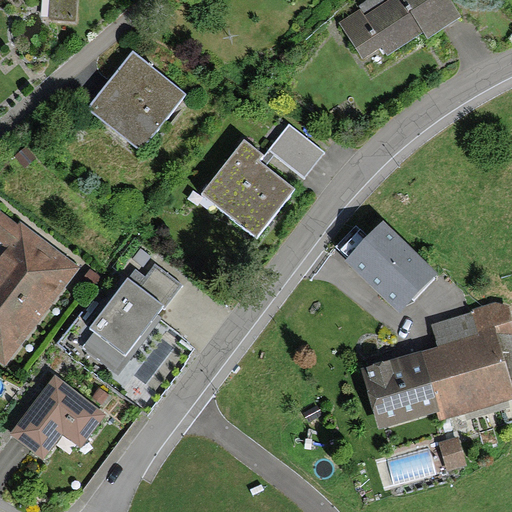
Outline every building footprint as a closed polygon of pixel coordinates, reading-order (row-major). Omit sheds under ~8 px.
[(457,26),(442,0),(396,0),(397,1),(363,20),(360,14),(340,26),(361,63),(380,52),(384,58),(420,37),(425,44),(457,26)] [(131,59),(87,117),(140,156),(183,98),(131,59)] [(270,155),(304,181),(322,157),(289,132),(270,155)] [(263,165),(243,151),(206,202),(261,241),(293,196),(259,171),(263,165)] [(0,258),(0,363),(4,367),(75,273),(0,216),(0,249),(4,253),(0,258)] [(367,225),(340,256),(410,315),(436,285),(367,225)] [(82,353),(139,392),(177,338),(154,322),(161,312),(127,288),(82,353)] [(437,357),(364,377),(379,430),(437,414),(441,428),(511,408),(511,403),(495,341),(511,336),(511,319),(509,308),(430,330),(437,357)] [(53,387),(13,441),(42,462),(60,438),(76,451),(99,421),(53,387)]
